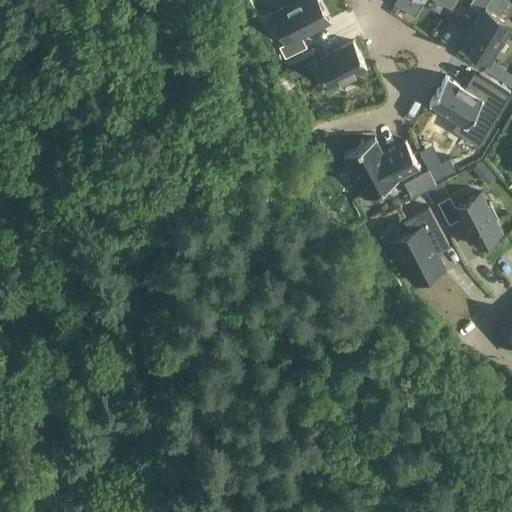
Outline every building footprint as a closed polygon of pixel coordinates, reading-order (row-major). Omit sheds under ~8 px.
[(317,0),(300,0),(272,16),(288,44),(280,48),(286,59),(308,47),(302,36),(330,21),(317,0)] [(394,0),(415,13),(423,0),(443,0),(452,5),(454,0),(394,0)] [(509,0),(488,0),(462,43),(489,59),(511,21),(500,14),(509,0)] [(353,40),(316,61),(331,87),(367,67),(353,40)] [(293,77),(301,73),(299,70),(307,65),(301,56),(286,64),(293,77)] [(489,120),(496,108),(499,110),(509,93),(495,85),(492,83),(475,72),(474,72),(464,87),(446,76),(429,103),(459,121),(455,128),(477,141),(489,120)] [(374,137),(343,154),(365,196),(396,180),(395,177),(418,165),(404,139),(381,152),(374,137)] [(429,170),(418,175),(424,188),(435,182),(429,170)] [(460,217),(475,245),(501,232),(494,218),(497,217),(491,204),(488,206),(480,192),(455,205),(450,195),(438,201),(449,223),(460,217)] [(449,244),(428,206),(404,219),(410,230),(391,240),(414,283),(445,266),(437,251),(437,246),(436,244),(445,239),(448,245),(449,244)]
